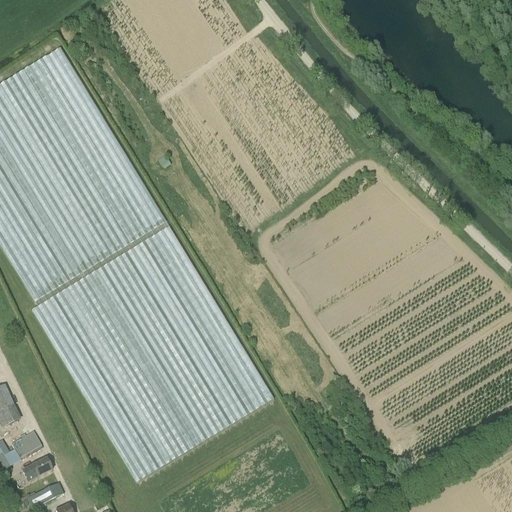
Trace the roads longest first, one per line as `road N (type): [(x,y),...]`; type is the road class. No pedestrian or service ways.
road 1 (unclassified): [(511,269),(398,163),(258,0)]
road 2 (unclassified): [(76,511),(7,366)]
road 3 (unclassified): [(382,511),(511,432)]
